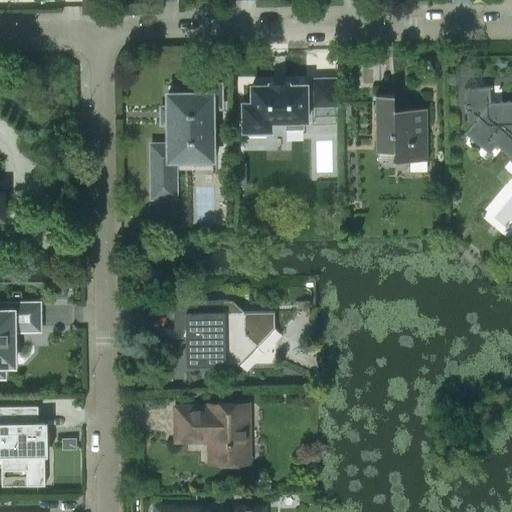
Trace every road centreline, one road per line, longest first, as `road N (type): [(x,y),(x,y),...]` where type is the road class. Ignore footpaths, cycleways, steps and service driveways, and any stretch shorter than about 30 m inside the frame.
road 1 (residential): [(107,511),(98,29)]
road 2 (residential): [(98,29),(511,24)]
